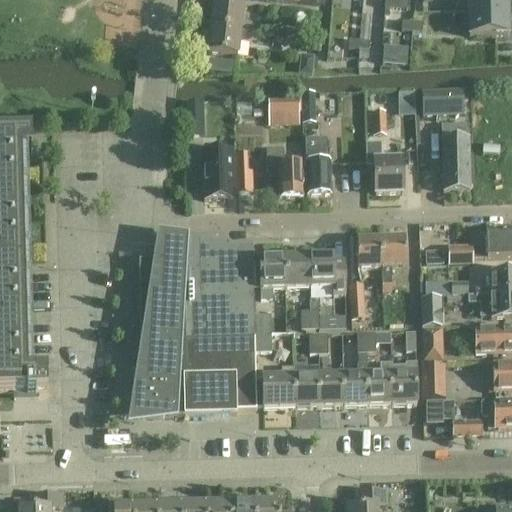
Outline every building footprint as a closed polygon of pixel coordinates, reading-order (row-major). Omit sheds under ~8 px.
[(385,0),(385,2),(384,2),(384,11),(408,14),(409,0),(385,0)] [(507,14),(506,0),(467,0),(468,15),(507,14)] [(244,9),(213,5),(211,31),(241,34),(244,9)] [(309,16),(295,14),(294,25),(308,26),(309,16)] [(507,39),(507,14),(468,15),(469,40),(507,39)] [(401,34),(411,35),(412,25),(402,25),(401,34)] [(422,26),(412,25),(411,35),(421,35),(422,26)] [(208,57),(239,60),(240,45),(247,46),(248,35),(241,34),(211,31),(208,57)] [(285,40),(305,42),(306,34),(286,31),(285,40)] [(318,44),(305,42),(285,40),(284,47),(304,49),(304,53),(317,55),(318,44)] [(358,53),(359,44),(349,43),(348,52),(358,53)] [(369,45),(359,44),(358,53),(368,54),(369,45)] [(407,51),(395,50),(393,67),(405,69),(407,51)] [(461,94),(422,95),(423,120),(462,118),(461,94)] [(202,106),(185,106),(186,140),(202,140),(202,106)] [(281,118),(281,106),(268,106),(269,119),(268,119),(269,144),(283,144),(282,118),(281,118)] [(316,127),(315,106),(301,107),(302,127),(316,127)] [(386,140),(385,115),(371,116),(372,140),(386,140)] [(452,143),(441,143),(442,196),(469,195),(468,142),(467,128),(451,128),(452,143)] [(30,155),(30,135),(0,136),(0,395),(26,395),(26,398),(34,398),(46,398),(46,386),(45,386),(45,376),(46,376),(46,375),(32,375),(32,376),(26,376),(20,155),(30,155)] [(326,152),(326,143),(315,144),(315,146),(304,146),(306,200),(330,199),(328,152),(326,152)] [(283,168),(282,153),(264,154),(265,183),(278,183),(279,201),(302,200),(301,168),(283,168)] [(381,164),(380,153),(373,153),(375,198),(402,197),(400,163),(381,164)] [(231,155),(202,156),(203,204),(222,203),(222,204),(228,203),(232,203),(231,155)] [(252,198),(251,178),(238,178),(238,198),(252,198)] [(511,261),(511,236),(484,238),(485,251),(447,252),(448,269),(472,268),(472,263),(511,261)] [(138,264),(141,421),(236,418),(236,414),(255,413),(254,362),(253,363),(251,249),(227,249),(227,248),(227,246),(159,239),(156,264),(138,264)] [(380,244),(381,271),(382,295),(391,295),(391,271),(405,271),(404,243),(380,244)] [(357,272),(381,271),(380,244),(356,244),(357,272)] [(443,254),(425,255),(426,268),(444,267),(443,254)] [(284,261),(285,294),(309,293),(308,260),(284,261)] [(332,260),(308,260),(309,293),(333,292),(333,301),(344,301),(344,271),(332,272),(332,260)] [(272,294),(285,294),(284,261),(259,261),(260,305),(272,305),(272,294)] [(490,293),(475,293),(475,299),(511,297),(511,275),(489,276),(490,293)] [(467,286),(423,287),(423,300),(467,299),(467,286)] [(362,288),(348,289),(350,325),(363,324),(362,288)] [(467,299),(423,300),(423,311),(476,310),(476,307),(490,307),(491,322),(511,321),(511,297),(475,299),(467,299)] [(309,308),(299,308),(300,334),(309,334),(309,314),(309,308)] [(318,314),(309,314),(309,334),(319,333),(318,314)] [(445,330),(445,317),(425,318),(425,330),(445,330)] [(255,319),(256,338),(270,337),(270,318),(255,319)] [(511,358),(511,331),(477,332),(477,357),(494,357),(494,359),(511,358)] [(425,366),(440,366),(439,332),(420,332),(421,366),(425,366)] [(270,337),(256,338),(256,356),(271,356),(270,337)] [(415,356),(414,337),(405,337),(405,356),(415,356)] [(365,338),(356,338),(357,358),(366,357),(365,338)] [(375,338),(365,338),(366,357),(375,357),(375,347),(375,338)] [(317,339),(308,339),(309,359),(318,358),(317,339)] [(319,339),(317,339),(318,358),(327,358),(327,339),(319,339)] [(390,410),(389,369),(389,366),(379,367),(380,379),(366,379),(367,411),(390,410)] [(403,369),(389,369),(390,410),(416,409),(415,366),(403,366),(403,369)] [(511,395),(511,368),(492,369),(493,390),(488,391),(488,396),(511,395)] [(294,412),(294,381),(293,371),(281,371),(281,381),(262,381),(263,413),(294,412)] [(342,411),(367,411),(366,379),(341,380),(342,411)] [(317,380),(294,381),(294,412),(318,412),(317,380)] [(317,380),(318,412),(342,411),(341,380),(317,380)] [(448,404),(447,389),(423,389),(424,405),(448,404)] [(511,405),(494,406),(494,404),(481,404),(481,419),(484,421),(487,421),(487,433),(511,432),(511,405)] [(442,426),(442,406),(425,406),(426,426),(442,426)] [(480,440),(480,425),(452,426),(452,440),(480,440)] [(356,510),(344,510),(343,511),(385,511),(385,509),(385,495),(355,496),(356,510)] [(17,511),(49,511),(50,511),(62,511),(62,499),(30,499),(30,511),(17,511)]
